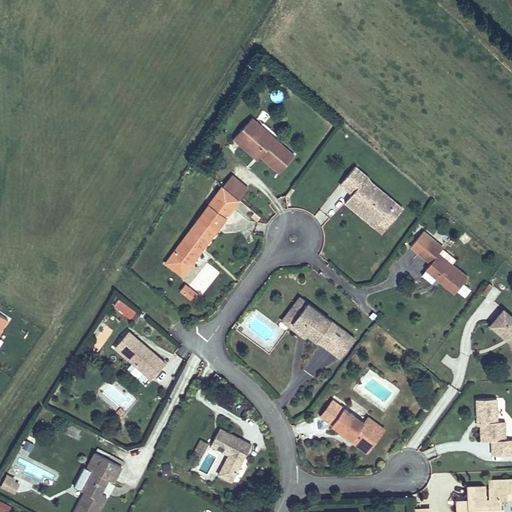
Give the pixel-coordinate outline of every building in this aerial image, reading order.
[(260,157),(279,173),(294,156),(275,139),(272,142),(257,129),(260,126),(251,118),(233,139),(242,147),(245,144),(260,157)] [(272,142),(275,139),(260,126),(257,129),(272,142)] [(245,144),(242,147),(258,160),(260,157),(245,144)] [(377,223),(395,202),(371,182),(368,185),(363,181),(367,176),(355,166),(340,184),(352,194),(355,196),(353,198),(354,203),(377,223)] [(220,185),(239,200),(249,189),(230,173),(220,185)] [(374,227),(377,223),(354,203),(353,198),(355,196),(352,194),(344,203),(374,227)] [(209,204),(226,218),(234,208),(217,195),(209,204)] [(377,223),(385,230),(403,209),(395,202),(377,223)] [(185,259),(190,262),(226,218),(209,204),(168,256),(180,266),(185,259)] [(429,239),(418,253),(430,263),(425,269),(454,293),(467,277),(438,254),(441,250),(429,239)] [(180,266),(168,256),(164,261),(181,274),(190,262),(185,259),(180,266)] [(179,292),(192,303),(199,296),(185,284),(179,292)] [(483,295),(496,299),(500,288),(487,284),(483,295)] [(112,303),(132,322),(142,310),(123,292),(112,303)] [(304,339),(307,335),(291,323),(306,303),(298,297),(280,321),(304,339)] [(332,353),(346,333),(306,303),(291,323),(307,335),(332,353)] [(511,317),(502,310),(489,325),(504,337),(506,335),(510,339),(511,342),(511,317)] [(346,333),(332,353),(339,358),(354,338),(346,333)] [(147,382),(161,366),(126,336),(112,352),(147,382)] [(495,399),(474,400),(476,420),(480,420),(480,426),(481,442),(491,441),(492,456),(511,454),(511,439),(505,440),(502,440),(501,422),(496,422),(495,399)] [(330,400),(318,416),(361,447),(375,428),(365,421),(363,424),(330,400)] [(217,468),(231,475),(250,437),(219,422),(210,439),(227,448),(217,468)] [(195,451),(203,454),(209,442),(200,438),(195,451)] [(101,496),(112,476),(115,477),(123,462),(96,449),(89,464),(93,466),(83,487),(86,488),(74,511),(97,511),(104,498),(101,496)] [(171,465),(162,465),(162,474),(172,474),(171,465)] [(6,473),(0,487),(15,493),(21,478),(6,473)] [(456,505),(456,511),(499,511),(500,499),(511,498),(511,479),(487,480),(488,499),(485,499),(484,486),(467,487),(468,500),(468,505),(456,505)] [(0,510),(3,511),(7,511),(12,504),(0,498),(0,510)]
